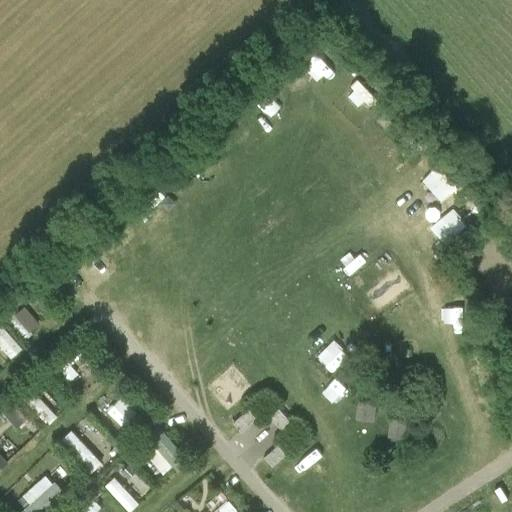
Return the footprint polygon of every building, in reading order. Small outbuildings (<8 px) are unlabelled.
[(441,202),(455,188),(434,165),(419,179),(441,202)] [(447,211),(430,225),(441,237),(457,223),(447,211)] [(377,307),(405,284),(394,270),(366,292),(377,307)] [(0,346),(9,356),(19,348),(0,326),(0,346)] [(47,424),(55,416),(31,389),(23,397),(47,424)] [(377,400),(358,399),(354,422),(375,424),(377,400)] [(9,404),(0,412),(14,427),(23,419),(9,404)] [(399,416),(386,417),(385,436),(396,439),(399,416)] [(158,476),(182,460),(159,425),(135,440),(158,476)] [(59,439),(86,467),(97,457),(69,429),(59,439)] [(270,465),(283,452),(275,443),(262,456),(270,465)] [(28,501),(50,481),(43,474),(21,493),(28,501)] [(112,475),(103,483),(128,511),(137,502),(112,475)] [(92,511),(99,506),(88,496),(71,511),(92,511)] [(225,499),(208,511),(234,511),(235,511),(225,499)]
